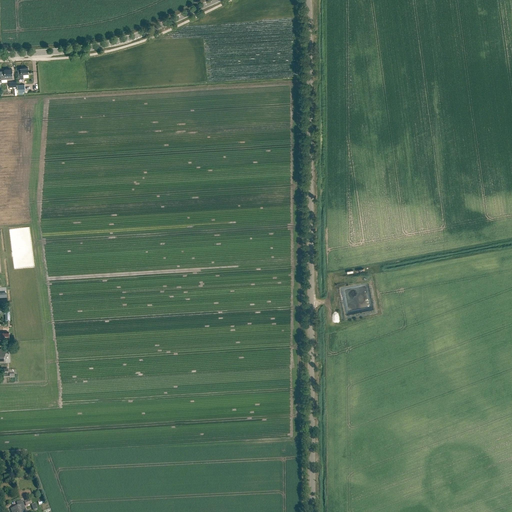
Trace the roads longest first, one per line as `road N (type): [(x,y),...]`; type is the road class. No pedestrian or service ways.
road 1 (tertiary): [(311,511),(307,0)]
road 2 (tertiary): [(0,55),(105,45),(216,0)]
